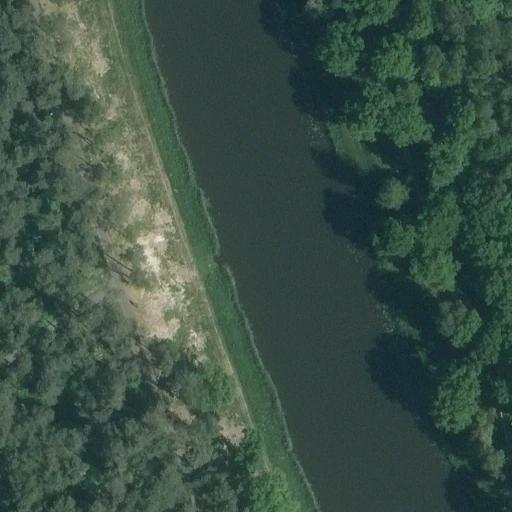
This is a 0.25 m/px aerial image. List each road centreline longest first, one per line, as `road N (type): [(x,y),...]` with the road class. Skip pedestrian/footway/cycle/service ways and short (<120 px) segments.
road 1 (track): [(347,0),(431,236)]
road 2 (track): [(431,236),(511,443)]
